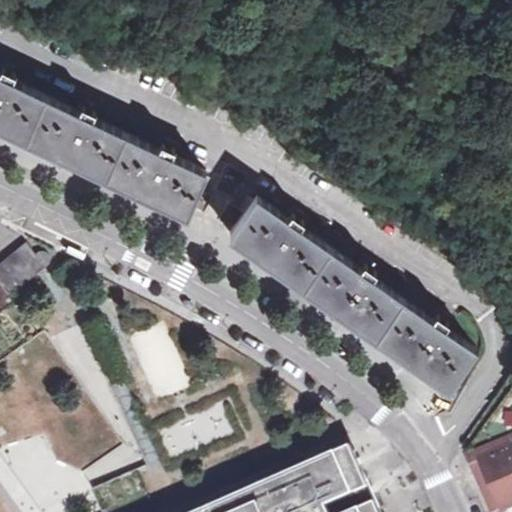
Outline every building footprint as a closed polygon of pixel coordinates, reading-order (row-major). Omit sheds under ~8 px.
[(19,80),(23,71),(11,65),(9,68),(3,65),(0,70),(0,123),(186,210),(197,187),(204,190),(211,175),(205,172),(206,168),(173,153),(178,143),(165,138),(164,141),(158,139),(155,144),(98,118),(103,108),(91,103),(89,106),(83,103),(81,109),(19,80)] [(449,384),(478,344),(447,323),(453,315),(442,307),(439,311),(434,307),(431,312),(382,278),(388,270),(377,263),(375,266),(369,262),(366,267),(306,227),(312,218),(302,211),(299,214),(294,210),(290,215),(260,195),(257,199),(248,193),(242,207),(248,212),(232,235),(449,384)] [(0,309),(15,298),(11,293),(51,263),(51,262),(52,260),(52,258),(51,256),(49,254),(46,252),(43,252),(42,253),(38,255),(27,242),(0,262),(0,309)] [(68,245),(65,251),(79,258),(83,260),(86,253),(68,245)] [(64,281),(82,268),(75,258),(57,270),(64,281)] [(155,398),(188,387),(165,321),(131,332),(155,398)] [(511,410),(506,408),(500,421),(511,426),(511,410)] [(222,411),(158,423),(164,453),(228,440),(222,411)] [(511,447),(473,464),(483,485),(495,480),(507,507),(511,505),(511,447)] [(383,511),(382,507),(375,493),(366,472),(356,449),(348,453),(286,480),(289,487),(276,493),(273,486),(213,511),(383,511)] [(495,480),(483,485),(494,511),(496,511),(507,507),(495,480)]
